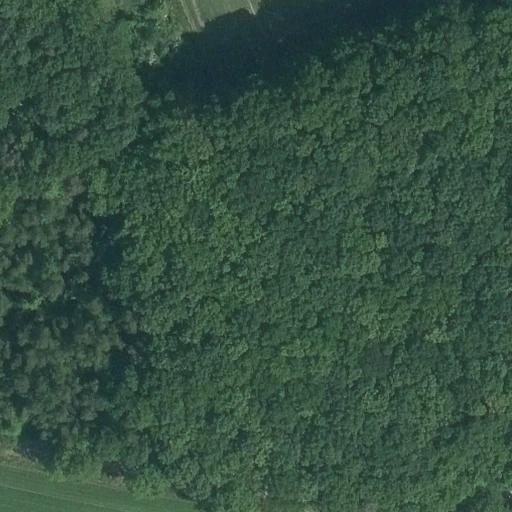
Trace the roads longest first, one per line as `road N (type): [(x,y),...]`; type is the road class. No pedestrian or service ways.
road 1 (track): [(454,0),(0,178)]
road 2 (track): [(0,449),(334,511)]
